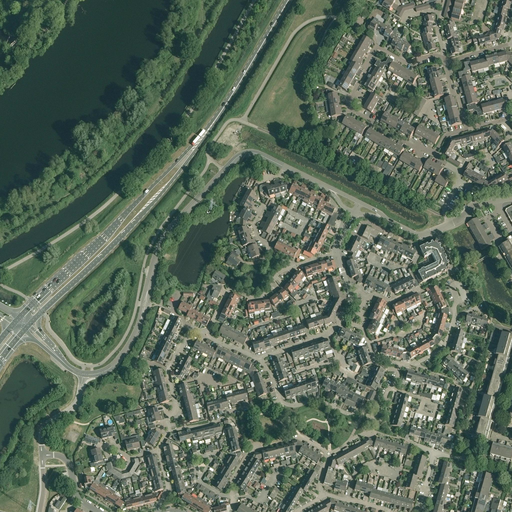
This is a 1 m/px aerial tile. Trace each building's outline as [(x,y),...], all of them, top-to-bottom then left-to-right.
[(379,7),(382,7),(390,11),(391,8),(395,11),(397,9),(383,0),(379,7)] [(382,0),(383,0),(397,9),(398,6),(394,4),(396,1),(394,0),(382,0)] [(455,4),(454,8),(462,10),(462,9),(464,10),(466,5),(464,5),(464,4),(454,1),(454,4),(455,4)] [(511,2),(509,2),(508,3),(503,1),(502,5),(500,4),(498,12),(506,14),(507,9),(509,9),(511,5),(511,4),(511,2)] [(452,11),(451,13),(461,16),(462,10),(454,8),(453,11),(452,11)] [(498,19),(497,23),(508,26),(508,25),(505,24),(507,19),(505,19),(506,14),(498,12),(497,19),(498,19)] [(463,20),(460,19),(461,16),(451,13),(451,15),(452,16),(451,19),(462,22),(463,20)] [(434,15),(432,15),(429,16),(430,17),(424,18),(425,22),(423,23),(425,30),(431,28),(433,28),(432,23),(434,22),(433,18),(435,17),(434,15)] [(444,28),(446,33),(444,33),(444,35),(454,32),(453,28),(455,28),(454,24),(454,22),(447,20),(446,24),(447,28),(444,28)] [(369,31),(370,29),(375,31),(376,29),(380,32),(384,25),(378,21),(377,23),(373,21),(370,27),(369,26),(367,30),(369,31)] [(494,26),(493,32),(495,35),(499,39),(502,30),(504,31),(505,26),(508,27),(508,26),(497,23),(496,27),(494,26)] [(387,40),(388,41),(392,34),(393,33),(389,31),(391,29),(384,25),(380,32),(384,34),(383,36),(388,39),(387,40)] [(422,35),(424,42),(432,39),(431,35),(432,34),(431,28),(425,30),(423,30),(424,34),(422,35)] [(393,47),(395,48),(394,50),(395,51),(400,41),(397,40),(398,38),(396,37),(396,36),(396,35),(397,34),(396,33),(397,30),(395,29),(393,33),(392,34),(388,41),(392,43),(391,46),(393,47)] [(450,39),(451,44),(459,42),(457,35),(455,36),(454,32),(444,35),(444,36),(446,35),(448,40),(450,39)] [(487,36),(484,37),(486,47),(487,47),(487,44),(492,43),(491,41),(499,39),(495,35),(493,32),(487,34),(487,36)] [(480,46),(485,45),(485,47),(486,47),(484,37),(480,38),(479,36),(472,38),(474,45),(479,44),(480,46)] [(373,42),(372,41),(364,37),(361,42),(369,46),(371,44),(372,45),(373,42)] [(439,48),(436,49),(435,44),(433,45),(432,39),(424,42),(425,49),(428,48),(429,52),(435,51),(435,52),(439,51),(439,48)] [(404,43),(400,41),(395,51),(396,52),(397,49),(402,52),(403,50),(407,52),(411,45),(405,42),(404,43)] [(361,42),(358,47),(368,52),(369,49),(368,49),(369,46),(361,42)] [(450,57),(452,57),(455,56),(455,55),(460,54),(459,50),(461,49),(459,42),(451,44),(452,49),(450,50),(451,55),(449,55),(450,57)] [(358,47),(356,51),(364,56),(365,54),(366,54),(368,52),(358,47)] [(356,51),(353,56),(362,62),(363,59),(362,59),(364,56),(356,51)] [(505,63),(508,62),(510,53),(506,52),(506,53),(502,54),(505,63)] [(494,55),(491,55),(494,66),(499,64),(497,55),(494,56),(494,55)] [(353,56),(350,61),(358,66),(359,63),(361,64),(362,62),(353,56)] [(388,60),(387,59),(385,62),(386,63),(385,66),(387,67),(389,68),(389,69),(393,63),(394,62),(389,59),(388,60)] [(352,63),(349,67),(361,74),(363,72),(359,70),(360,67),(358,66),(350,61),(352,63)] [(375,67),(376,68),(376,67),(382,71),(384,72),(387,67),(385,66),(386,63),(385,62),(383,63),(380,61),(379,62),(378,62),(375,67)] [(472,73),(478,71),(476,61),(473,62),(473,63),(470,64),(470,62),(472,70),(472,73)] [(462,67),(462,68),(463,68),(465,72),(468,71),(472,70),(470,62),(462,64),(463,66),(462,67)] [(388,71),(393,74),(394,72),(399,65),(396,63),(395,65),(393,63),(389,69),(388,71)] [(393,74),(398,77),(403,69),(400,67),(401,66),(399,65),(394,72),(393,74)] [(349,67),(346,72),(355,77),(356,74),(360,76),(361,74),(349,67)] [(376,68),(375,70),(371,68),(370,70),(382,77),(384,72),(382,71),(376,67),(376,68)] [(458,72),(460,79),(470,76),(469,76),(468,71),(465,72),(463,68),(462,68),(462,69),(459,70),(460,71),(458,72)] [(398,77),(403,80),(408,70),(406,69),(405,70),(403,69),(398,77)] [(372,75),(371,77),(379,82),(382,77),(370,70),(368,72),(372,75)] [(403,80),(408,82),(412,74),(410,73),(411,72),(408,70),(403,80)] [(344,76),(344,77),(356,84),(357,81),(353,79),(355,77),(346,72),(346,73),(343,71),(341,74),(344,76)] [(429,76),(430,82),(439,79),(438,76),(442,76),(441,73),(429,76)] [(413,85),(418,76),(416,75),(415,76),(412,74),(408,82),(413,85)] [(458,83),(462,82),(463,85),(475,81),(472,82),(470,76),(460,79),(457,80),(458,83)] [(344,77),(341,82),(349,86),(350,84),(354,86),(356,84),(344,77)] [(371,77),(369,80),(366,77),(364,80),(376,87),(379,82),(371,77)] [(365,87),(370,90),(373,92),(376,87),(364,80),(363,82),(367,84),(365,87)] [(473,88),(473,87),(477,86),(475,81),(463,85),(463,87),(460,88),(460,91),(473,88)] [(340,91),(341,89),(347,92),(349,90),(348,89),(349,86),(341,82),(337,89),(340,91)] [(432,87),(433,93),(442,90),(441,87),(445,86),(445,84),(432,87)] [(337,94),(332,95),(332,91),(329,90),(326,90),(327,94),(328,94),(328,95),(329,101),(340,99),(339,97),(338,97),(337,94)] [(380,98),(372,94),(371,93),(370,95),(371,96),(369,98),(377,103),(380,98)] [(462,99),(463,102),(476,99),(475,93),(466,96),(466,98),(462,99)] [(454,97),(445,99),(446,105),(456,102),(455,99),(454,100),(454,97)] [(367,100),(365,102),(375,108),(377,103),(369,98),(368,101),(367,100)] [(467,107),(475,104),(477,104),(476,99),(463,102),(464,105),(468,104),(468,106),(467,106),(467,107)] [(363,109),(371,113),(375,108),(365,102),(364,105),(365,106),(363,109)] [(446,105),(448,110),(457,108),(456,105),(457,105),(456,102),(446,105)] [(498,102),(492,103),(495,112),(498,111),(498,113),(500,112),(498,102)] [(477,110),(476,108),(475,104),(467,107),(468,112),(470,112),(470,113),(474,112),(474,111),(477,110)] [(481,106),(481,107),(484,116),(484,115),(487,114),(487,116),(490,115),(487,104),(481,106)] [(481,107),(476,108),(477,110),(474,111),(474,112),(476,113),(476,117),(478,116),(479,118),(484,116),(481,107)] [(341,116),(340,113),(342,113),(341,110),(331,112),(332,120),(336,119),(336,117),(341,116)] [(387,110),(386,113),(380,123),(382,124),(383,122),(386,124),(391,116),(388,114),(390,112),(387,110)] [(388,127),(390,128),(398,114),(396,113),(395,115),(393,117),(391,116),(386,124),(389,125),(388,127)] [(449,116),(450,121),(459,119),(458,116),(460,116),(459,113),(449,116)] [(393,128),(396,129),(400,121),(398,120),(399,118),(399,117),(400,115),(398,114),(390,128),(392,129),(393,128)] [(344,121),(342,120),(339,126),(339,128),(340,129),(342,124),(346,126),(351,118),(350,118),(349,119),(346,117),(344,121)] [(346,126),(351,129),(355,122),(354,121),(354,120),(351,118),(346,126)] [(398,133),(400,134),(407,122),(404,120),(403,123),(400,121),(396,129),(399,131),(398,133)] [(351,129),(356,132),(361,124),(360,123),(359,124),(355,122),(351,129)] [(402,133),(405,135),(410,127),(408,126),(409,123),(407,122),(400,134),(402,135),(402,133)] [(362,136),(366,128),(364,127),(364,126),(361,124),(356,132),(362,136)] [(414,135),(418,137),(419,138),(425,128),(420,125),(415,134),(414,135)] [(372,126),(365,137),(370,140),(375,132),(372,131),(375,127),(372,126)] [(409,140),(415,130),(416,127),(414,126),(412,128),(410,127),(405,135),(408,137),(407,138),(409,140)] [(422,137),(425,139),(430,131),(425,128),(419,138),(421,139),(422,137)] [(377,134),(375,132),(370,140),(375,143),(382,131),(379,130),(377,134)] [(375,143),(380,146),(384,138),(382,137),(384,133),(382,131),(375,143)] [(427,143),(429,144),(430,142),(435,134),(430,131),(425,139),(428,141),(427,143)] [(493,143),(494,144),(500,137),(495,132),(494,132),(492,131),(491,137),(495,142),(493,143)] [(483,133),(477,134),(479,143),(485,141),(484,139),(483,133)] [(440,137),(435,134),(430,142),(429,144),(431,145),(432,143),(435,145),(440,137)] [(477,134),(471,136),(473,144),(479,143),(477,134)] [(387,139),(384,138),(380,146),(385,149),(391,137),(389,136),(387,139)] [(471,136),(465,137),(468,146),(470,147),(474,146),(473,144),(471,136)] [(385,149),(389,152),(394,144),(392,142),(394,138),(391,137),(385,149)] [(465,137),(459,139),(462,147),(468,146),(465,137)] [(498,148),(504,141),(500,137),(494,144),(498,148)] [(453,142),(451,142),(457,150),(458,150),(457,146),(461,145),(462,148),(462,147),(459,139),(452,141),(453,142)] [(396,145),(394,144),(389,152),(394,154),(401,143),(399,141),(396,145)] [(450,143),(446,149),(451,152),(453,149),(457,151),(457,150),(451,142),(450,143)] [(399,157),(404,149),(401,148),(403,144),(401,143),(394,154),(399,157)] [(503,147),(506,153),(511,148),(511,145),(511,143),(503,147)] [(447,160),(459,167),(461,165),(451,159),(454,154),(451,152),(446,149),(443,155),(448,158),(447,160)] [(404,152),(400,161),(405,164),(410,154),(408,153),(407,154),(404,152)] [(405,164),(409,166),(414,158),(412,157),(412,156),(410,154),(405,164)] [(431,157),(428,163),(424,169),(429,171),(433,163),(431,162),(433,159),(431,157)] [(409,166),(414,169),(420,160),(417,159),(417,160),(414,158),(409,166)] [(424,164),(421,162),(422,161),(420,160),(414,169),(419,172),(424,164)] [(436,165),(433,163),(429,171),(434,174),(440,163),(438,161),(436,165)] [(394,166),(389,163),(386,168),(391,171),(394,166)] [(440,174),(443,169),(440,168),(443,164),(440,163),(434,174),(438,177),(440,174)] [(464,170),(467,171),(463,176),(469,179),(473,172),(468,169),(471,164),(468,163),(464,170)] [(469,179),(474,182),(479,175),(473,172),(469,179)] [(435,182),(440,185),(445,176),(443,175),(443,176),(440,174),(438,177),(435,182)] [(508,179),(505,174),(504,174),(499,177),(504,185),(509,182),(511,180),(511,178),(511,177),(508,179)] [(474,182),(479,185),(482,180),(484,178),(479,175),(474,182)] [(450,180),(449,180),(447,178),(448,177),(445,176),(440,185),(445,188),(450,180)] [(499,177),(494,180),(497,185),(498,188),(504,185),(499,177)] [(486,188),(488,189),(488,183),(482,180),(479,185),(486,189),(486,188)] [(494,180),(488,183),(488,189),(490,188),(491,189),(497,185),(494,180)] [(286,192),(289,193),(292,185),(287,182),(283,184),(283,183),(280,184),(279,181),(276,182),(280,194),(286,192)] [(274,186),(272,187),(275,195),(280,194),(276,182),(273,183),(274,186)] [(275,195),(272,187),(272,186),(269,187),(268,184),(262,186),(266,196),(268,195),(269,197),(274,195),(275,195)] [(292,185),(289,193),(288,193),(293,195),(297,187),(292,185)] [(253,187),(251,192),(248,190),(245,195),(253,200),(256,201),(257,199),(254,197),(255,195),(254,194),(256,188),(253,187)] [(293,195),(298,198),(302,190),(297,187),(293,195)] [(298,198),(303,200),(307,192),(302,190),(298,198)] [(303,200),(302,203),(303,203),(307,205),(312,195),(307,192),(303,200)] [(245,195),(242,200),(253,206),(255,204),(251,202),(253,200),(245,195)] [(317,197),(312,195),(307,205),(311,207),(312,207),(317,197)] [(312,207),(317,209),(322,199),(317,197),(312,207)] [(322,199),(317,209),(322,212),(326,204),(321,201),(322,199)] [(240,206),(244,208),(247,210),(248,210),(249,207),(252,209),(253,206),(242,200),(240,206)] [(279,208),(270,204),(272,202),(269,200),(266,205),(273,209),(271,211),(272,211),(279,215),(282,210),(280,209),(279,208)] [(322,212),(327,214),(330,206),(326,204),(322,212)] [(327,214),(331,216),(335,208),(330,206),(327,214)] [(244,208),(241,213),(252,218),(253,216),(250,215),(252,212),(248,210),(247,210),(244,208)] [(267,212),(266,214),(277,220),(280,215),(279,215),(272,211),(271,214),(267,212)] [(240,219),(240,224),(246,225),(246,223),(248,219),(251,221),(252,218),(241,213),(238,218),(240,219)] [(268,219),(267,221),(275,225),(277,220),(266,214),(265,217),(268,219)] [(479,220),(478,218),(467,223),(471,229),(480,223),(478,221),(479,220)] [(262,222),(261,225),(272,230),(275,225),(267,221),(265,224),(262,222)] [(481,226),(481,225),(480,223),(471,229),(474,234),(484,228),(483,226),(481,226)] [(237,230),(239,236),(251,232),(250,229),(247,230),(245,227),(246,225),(240,224),(239,229),(237,230)] [(330,228),(322,224),(320,229),(327,233),(330,228)] [(269,236),(272,230),(261,225),(260,227),(263,229),(262,231),(267,234),(264,239),(267,240),(269,236)] [(374,230),(371,228),(366,226),(361,237),(368,240),(370,236),(371,237),(374,230)] [(486,234),(484,231),(485,230),(484,228),(474,234),(477,239),(486,234)] [(325,238),(327,233),(320,229),(318,232),(315,230),(314,232),(317,234),(325,238)] [(383,234),(374,230),(371,237),(379,241),(381,237),(383,234)] [(239,236),(241,241),(249,238),(248,235),(252,234),(251,232),(239,236)] [(304,234),(302,238),(307,241),(310,242),(310,241),(307,239),(308,239),(309,236),(304,234)] [(317,234),(315,239),(323,243),(325,238),(317,234)] [(487,237),(487,235),(486,234),(477,239),(480,244),(490,238),(489,236),(487,237)] [(386,236),(385,239),(386,239),(382,248),(387,250),(391,241),(390,241),(387,240),(388,237),(386,236)] [(363,241),(354,237),(352,242),(360,246),(363,241)] [(386,239),(385,239),(381,237),(379,241),(377,245),(382,248),(386,239)] [(246,249),(248,248),(256,245),(254,240),(250,241),(249,238),(241,241),(243,246),(245,246),(246,249)] [(391,238),(390,241),(391,241),(387,250),(392,252),(396,244),(395,243),(392,242),(393,239),(391,238)] [(419,284),(441,274),(441,272),(445,270),(446,269),(452,271),(453,268),(446,266),(447,264),(444,259),(446,259),(441,249),(440,250),(438,245),(437,245),(439,239),(436,238),(434,244),(432,244),(428,246),(427,245),(419,248),(424,259),(432,255),(436,264),(424,270),(422,265),(419,266),(421,271),(418,273),(419,275),(415,276),(419,284)] [(483,250),(487,247),(492,244),(490,241),(491,241),(490,238),(480,244),(483,250)] [(505,241),(507,243),(499,248),(500,249),(511,269),(511,247),(510,243),(509,242),(511,241),(509,238),(505,241)] [(311,242),(310,242),(320,248),(323,243),(315,239),(313,243),(311,242)] [(278,241),(274,249),(279,252),(283,244),(278,241)] [(279,252),(284,254),(288,246),(285,245),(287,242),(284,241),(283,244),(279,252)] [(396,241),(395,243),(396,244),(392,252),(397,255),(397,253),(401,246),(397,244),(398,242),(396,241)] [(308,247),(316,251),(317,252),(318,251),(319,251),(320,248),(310,242),(308,247)] [(352,242),(350,247),(358,251),(360,246),(352,242)] [(397,253),(402,256),(406,246),(402,244),(401,246),(397,253)] [(248,248),(250,254),(262,249),(261,247),(257,248),(256,245),(248,248)] [(284,254),(289,256),(293,248),(288,246),(284,254)] [(402,256),(407,258),(411,249),(406,246),(402,256)] [(311,258),(312,256),(314,256),(316,251),(308,247),(306,252),(304,251),(303,254),(311,258)] [(355,258),(358,251),(350,247),(347,252),(350,253),(348,257),(355,258)] [(298,249),(297,251),(293,248),(289,256),(294,259),(294,258),(297,259),(301,251),(298,249)] [(263,252),(262,249),(250,254),(252,259),(253,259),(254,262),(259,260),(258,257),(260,256),(259,253),(263,252)] [(416,251),(411,249),(407,258),(412,260),(413,258),(415,255),(416,252),(416,251)] [(231,254),(232,255),(228,260),(225,263),(230,266),(232,266),(233,264),(236,267),(240,262),(236,258),(238,256),(233,251),(231,254)] [(346,262),(348,268),(357,265),(355,258),(348,257),(350,261),(346,262)] [(333,261),(331,261),(330,260),(325,262),(328,270),(333,269),(333,270),(336,269),(333,261)] [(317,274),(323,272),(320,263),(314,265),(317,274)] [(312,275),(317,274),(314,265),(309,267),(312,275)] [(312,275),(309,267),(304,268),(307,277),(312,275)] [(352,278),(355,277),(356,281),(361,277),(359,270),(350,273),(352,278)] [(220,285),(225,285),(227,283),(223,280),(225,277),(216,271),(212,277),(221,283),(220,285)] [(298,271),(294,275),(301,281),(305,276),(298,271)] [(294,275),(291,279),(295,283),(298,285),(301,281),(294,275)] [(368,276),(364,284),(369,287),(373,278),(368,276)] [(409,287),(411,287),(414,285),(413,282),(412,279),(411,276),(405,279),(409,287)] [(335,278),(326,281),(328,286),(337,283),(335,278)] [(369,287),(374,289),(378,281),(373,278),(369,287)] [(291,279),(287,284),(289,285),(294,289),(298,285),(295,283),(291,279)] [(404,289),(406,289),(409,288),(410,290),(412,289),(411,287),(409,287),(405,279),(401,281),(404,289)] [(374,289),(379,292),(383,283),(378,281),(374,289)] [(407,292),(406,289),(404,289),(401,281),(396,283),(400,292),(404,290),(405,293),(407,292)] [(328,286),(329,291),(338,288),(337,283),(328,286)] [(389,286),(383,283),(379,292),(384,294),(385,291),(390,293),(389,286)] [(395,294),(400,292),(396,283),(390,286),(389,286),(390,293),(393,291),(395,294)] [(284,288),(291,294),(292,292),(295,294),(297,291),(294,289),(289,285),(287,284),(284,288)] [(206,298),(210,299),(213,301),(214,298),(217,300),(220,294),(219,294),(221,291),(220,291),(222,288),(217,285),(213,285),(212,287),(213,287),(211,291),(210,290),(206,298)] [(437,288),(435,288),(434,285),(431,287),(432,290),(429,291),(431,296),(439,292),(437,288)] [(302,295),(302,296),(305,298),(307,296),(305,295),(307,293),(303,289),(302,292),(301,291),(299,291),(298,291),(298,292),(302,295)] [(282,290),(278,293),(283,300),(288,297),(282,290)] [(431,296),(433,301),(441,297),(439,292),(431,296)] [(278,293),(274,296),(277,300),(279,303),(283,300),(278,293)] [(346,299),(345,295),(342,296),(341,293),(340,293),(331,296),(334,296),(335,300),(333,303),(331,302),(330,302),(339,307),(340,307),(343,302),(342,302),(343,300),(346,299)] [(236,304),(239,299),(240,300),(242,297),(238,295),(237,298),(231,295),(228,300),(236,304)] [(417,295),(412,297),(416,305),(421,303),(417,295)] [(275,307),(279,303),(277,300),(274,296),(269,300),(275,307)] [(412,297),(407,299),(411,307),(416,305),(412,297)] [(433,301),(436,306),(444,302),(441,297),(433,301)] [(378,299),(376,304),(384,308),(386,303),(378,299)] [(407,299),(402,301),(406,310),(411,307),(407,299)] [(228,300),(226,305),(234,308),(236,304),(228,300)] [(271,308),(270,308),(269,301),(263,302),(265,310),(265,313),(272,312),(271,308)] [(402,301),(397,304),(401,312),(406,310),(402,301)] [(178,310),(183,312),(187,304),(182,302),(178,310)] [(336,311),(339,307),(330,302),(328,307),(336,311)] [(436,306),(438,311),(438,313),(442,312),(441,311),(445,309),(445,308),(446,307),(444,302),(436,306)] [(191,304),(190,306),(187,304),(183,312),(187,314),(186,317),(187,317),(192,307),(193,304),(191,304)] [(376,304),(373,309),(384,314),(386,309),(384,308),(376,304)] [(392,306),(393,308),(395,311),(396,314),(401,312),(397,304),(392,306)] [(236,310),(234,308),(226,305),(223,309),(231,313),(233,310),(235,311),(236,310)] [(187,317),(192,319),(196,311),(191,309),(192,307),(187,317)] [(328,307),(326,312),(334,316),(336,311),(328,307)] [(219,317),(225,320),(226,317),(229,318),(231,319),(232,317),(230,316),(231,313),(223,309),(219,317)] [(373,309),(371,314),(382,319),(384,314),(373,309)] [(192,319),(196,322),(200,314),(196,311),(192,319)] [(334,325),(336,321),(334,319),(335,316),(334,316),(326,312),(328,313),(326,317),(322,318),(321,316),(324,325),(324,326),(330,324),(329,324),(331,323),(334,325)] [(438,314),(437,319),(445,322),(447,316),(445,316),(446,315),(442,314),(442,312),(438,313),(438,314)] [(466,323),(471,325),(474,313),(472,313),(471,316),(468,315),(466,323)] [(196,322),(201,324),(205,316),(200,314),(196,322)] [(380,324),(379,324),(382,319),(371,314),(369,319),(372,321),(380,324)] [(173,316),(173,317),(171,321),(179,325),(181,320),(173,316)] [(210,319),(205,316),(201,324),(206,326),(210,319)] [(482,319),(479,318),(476,326),(481,328),(485,316),(483,316),(482,319)] [(316,317),(311,319),(314,328),(319,326),(316,317)] [(306,321),(309,330),(314,328),(311,319),(306,321)] [(369,319),(368,319),(372,320),(369,325),(377,329),(380,324),(372,321),(369,319)] [(171,321),(168,326),(177,330),(179,325),(171,321)] [(219,333),(222,334),(221,336),(224,337),(229,328),(223,325),(219,333)] [(375,334),(377,329),(369,325),(367,330),(375,334)] [(168,326),(166,331),(174,335),(177,330),(168,326)] [(297,326),(292,328),(295,337),(300,335),(297,326)] [(228,337),(231,339),(235,331),(229,328),(224,337),(227,339),(228,337)] [(342,329),(340,334),(337,333),(335,338),(333,338),(333,339),(337,341),(339,337),(343,339),(348,329),(347,328),(345,331),(342,329)] [(280,342),(285,340),(282,332),(281,329),(276,330),(277,333),(280,342)] [(343,339),(348,342),(352,334),(349,332),(350,330),(348,329),(343,339)] [(163,332),(165,333),(163,336),(172,340),(174,335),(166,331),(164,330),(163,332)] [(285,340),(290,339),(287,330),(282,332),(285,340)] [(434,330),(432,335),(431,336),(434,338),(435,337),(439,338),(439,337),(441,337),(442,332),(434,330)] [(231,339),(235,340),(234,342),(236,343),(241,334),(235,331),(231,339)] [(279,349),(278,345),(277,343),(280,342),(277,333),(276,331),(271,332),(272,337),(273,337),(276,346),(277,349),(279,349)] [(355,335),(352,334),(348,342),(353,344),(358,333),(356,333),(355,335)] [(362,339),(359,337),(360,334),(358,333),(353,344),(358,347),(362,339)] [(244,345),(244,344),(247,337),(241,334),(236,343),(239,345),(240,343),(244,345)] [(475,440),(486,443),(492,422),(490,421),(495,400),(498,401),(510,359),(507,358),(511,341),(511,334),(511,336),(502,334),(496,355),(499,356),(487,397),(484,397),(478,418),(481,419),(475,440)] [(455,338),(454,341),(462,344),(464,338),(452,335),(452,337),(455,338)] [(169,345),(170,345),(172,340),(163,336),(161,341),(163,342),(169,345)] [(431,338),(426,340),(430,348),(435,345),(434,344),(435,343),(433,340),(434,338),(431,336),(431,338)] [(273,337),(272,337),(267,339),(268,342),(270,348),(276,346),(273,337)] [(267,339),(262,341),(265,350),(270,348),(268,342),(267,339)] [(329,339),(327,340),(322,342),(325,353),(331,351),(331,348),(329,348),(328,343),(330,342),(329,339)] [(197,340),(194,347),(193,349),(198,351),(202,343),(197,340)] [(426,340),(421,343),(425,350),(430,348),(426,340)] [(172,346),(170,345),(169,345),(163,342),(161,341),(159,346),(161,347),(169,351),(172,346)] [(255,353),(260,351),(259,348),(257,342),(252,344),(255,353)] [(322,342),(316,343),(319,352),(324,350),(325,353),(322,342)] [(201,356),(203,353),(207,345),(202,343),(198,351),(200,352),(199,355),(201,356)] [(421,343),(416,345),(421,353),(425,350),(421,343)] [(215,347),(217,348),(216,350),(212,347),(208,356),(213,358),(214,356),(213,356),(217,350),(216,350),(218,348),(219,345),(216,344),(215,347)] [(203,353),(208,356),(212,347),(207,345),(203,353)] [(416,345),(412,348),(416,356),(421,353),(416,345)] [(451,352),(459,354),(462,355),(463,350),(461,349),(449,345),(449,347),(452,348),(451,352)] [(161,347),(159,352),(167,356),(169,351),(161,347)] [(306,347),(301,348),(304,359),(310,358),(306,347)] [(368,347),(365,348),(357,351),(359,357),(367,354),(366,351),(369,350),(368,347)] [(216,357),(218,358),(222,350),(218,348),(216,350),(217,350),(213,356),(214,356),(213,358),(215,359),(216,357)] [(298,359),(304,357),(304,359),(301,348),(296,350),(298,359)] [(401,359),(401,358),(402,358),(404,354),(406,354),(405,351),(405,349),(405,348),(404,348),(404,349),(399,348),(398,350),(396,358),(401,359)] [(412,348),(407,351),(405,351),(406,354),(408,354),(410,358),(411,357),(411,358),(416,356),(412,348)] [(218,358),(223,361),(227,352),(222,350),(218,358)] [(165,360),(167,356),(159,352),(157,351),(155,356),(156,356),(165,360)] [(223,361),(228,363),(232,355),(227,352),(223,361)] [(228,363),(233,365),(237,357),(232,355),(228,363)] [(154,361),(162,365),(165,360),(156,356),(154,361)] [(183,356),(181,361),(189,365),(192,360),(183,356)] [(233,365),(238,368),(242,360),(237,357),(233,365)] [(442,364),(446,368),(454,358),(452,357),(450,360),(447,357),(442,364)] [(372,360),(372,358),(360,362),(362,367),(370,364),(369,361),(372,360)] [(446,368),(450,371),(453,368),(458,362),(454,358),(446,368)] [(280,359),(271,362),(273,367),(284,363),(283,361),(281,362),(280,359)] [(238,368),(243,370),(247,362),(242,360),(238,368)] [(181,361),(178,366),(187,370),(189,365),(181,361)] [(250,375),(255,370),(250,367),(252,364),(247,362),(243,370),(241,373),(244,374),(245,371),(247,372),(247,373),(250,375)] [(450,371),(454,375),(462,365),(458,362),(453,368),(450,371)] [(273,367),(275,372),(283,369),(282,366),(285,365),(284,363),(273,367)] [(373,368),(376,370),(374,372),(382,376),(385,371),(380,369),(381,366),(375,363),(373,368)] [(454,375),(458,378),(464,371),(462,369),(464,367),(462,365),(454,375)] [(176,370),(184,374),(187,376),(189,371),(187,370),(178,366),(176,370)] [(182,379),(184,374),(176,370),(174,375),(182,379)] [(251,377),(253,382),(262,379),(260,374),(257,375),(255,370),(250,375),(251,377)] [(414,371),(410,370),(408,370),(407,373),(405,372),(403,377),(406,378),(405,381),(410,383),(413,374),(414,371)] [(470,377),(468,375),(464,371),(458,378),(463,382),(466,378),(468,379),(470,377)] [(370,374),(369,376),(380,381),(382,376),(374,372),(373,375),(370,374)] [(416,375),(413,374),(410,383),(415,384),(419,373),(417,372),(416,375)] [(288,374),(285,374),(276,377),(278,383),(287,380),(286,376),(288,376),(288,374)] [(378,386),(380,381),(369,376),(367,375),(366,376),(368,378),(367,381),(378,386)] [(309,382),(312,391),(313,392),(317,391),(317,389),(315,383),(318,382),(316,377),(312,378),(313,381),(309,382)] [(322,386),(326,388),(324,390),(326,391),(329,386),(331,381),(326,378),(322,386)] [(253,382),(255,387),(263,384),(262,379),(253,382)] [(313,392),(312,391),(309,382),(306,383),(305,380),(303,381),(307,392),(307,394),(313,392)] [(329,389),(332,391),(336,383),(331,381),(329,386),(326,391),(328,392),(329,389)] [(337,381),(336,383),(332,391),(337,393),(336,395),(336,393),(337,393),(340,387),(340,388),(341,385),(338,384),(339,381),(337,381)] [(365,386),(375,391),(378,386),(367,381),(365,386)] [(255,387),(256,392),(265,389),(263,384),(255,387)] [(299,386),(294,387),(296,396),(302,394),(299,386)] [(336,395),(341,397),(344,390),(340,388),(340,387),(337,393),(336,393),(336,395)] [(268,388),(265,389),(256,392),(258,397),(270,394),(269,393),(268,388)] [(459,388),(459,390),(453,388),(452,394),(460,396),(462,391),(461,391),(462,388),(459,388)] [(283,391),(281,391),(282,395),(284,394),(286,399),(291,397),(288,389),(283,391)] [(245,402),(248,401),(245,390),(239,392),(241,401),(245,400),(245,402)] [(341,397),(346,400),(348,396),(349,392),(344,390),(341,397)] [(239,392),(232,394),(234,404),(237,404),(237,402),(241,401),(239,392)] [(346,400),(345,402),(346,403),(347,404),(349,405),(353,398),(354,394),(349,392),(348,396),(346,400)] [(228,404),(231,403),(232,405),(234,404),(232,394),(225,395),(226,399),(227,404),(228,407),(228,404)] [(355,407),(356,404),(359,397),(354,394),(353,398),(349,405),(352,407),(353,406),(355,407)] [(407,402),(409,397),(400,394),(397,394),(397,395),(396,396),(395,399),(407,402)] [(226,399),(219,400),(222,411),(225,410),(224,408),(228,407),(227,404),(226,399),(225,395),(226,399)] [(364,399),(359,397),(356,404),(361,407),(364,399)] [(406,407),(407,402),(395,399),(394,401),(395,402),(394,404),(406,407)] [(450,399),(449,404),(459,407),(457,406),(459,401),(450,399)] [(215,411),(219,410),(219,412),(222,411),(219,400),(213,402),(215,411)] [(206,404),(208,414),(211,414),(211,412),(215,411),(213,402),(206,404)] [(185,407),(187,412),(196,410),(195,406),(197,406),(197,404),(194,404),(194,405),(185,407)] [(397,405),(395,410),(404,413),(406,407),(394,404),(397,405)] [(451,405),(449,410),(458,412),(459,407),(449,404),(451,405)] [(150,408),(144,410),(145,413),(148,412),(150,417),(158,415),(157,409),(151,411),(150,408)] [(198,421),(198,417),(200,417),(199,414),(197,415),(188,418),(189,423),(198,421)] [(148,424),(148,427),(155,425),(154,423),(160,421),(158,415),(150,417),(151,423),(148,424)] [(116,421),(117,424),(124,423),(123,419),(120,420),(119,416),(114,417),(116,421)] [(400,428),(401,423),(393,420),(391,426),(400,428)] [(222,428),(220,428),(220,426),(213,427),(215,436),(222,434),(221,431),(223,431),(222,428)] [(115,427),(112,428),(106,429),(108,438),(114,436),(115,440),(118,439),(115,427)] [(227,435),(236,433),(234,427),(226,429),(227,435)] [(102,439),(108,438),(106,429),(100,431),(102,439)] [(208,429),(202,430),(204,439),(204,441),(210,440),(210,437),(208,429)] [(152,431),(149,436),(157,441),(160,435),(152,431)] [(177,442),(180,442),(186,440),(184,432),(178,434),(173,435),(174,440),(175,439),(176,442),(177,442)] [(424,441),(429,443),(432,434),(427,433),(425,439),(424,439),(424,441)] [(123,446),(126,445),(127,451),(133,450),(130,437),(124,439),(123,435),(120,435),(122,440),(123,446)] [(139,435),(130,437),(133,450),(140,448),(138,442),(141,441),(139,435)] [(149,436),(146,442),(153,446),(157,441),(149,436)] [(376,437),(375,441),(374,446),(374,447),(379,449),(382,439),(376,437)] [(379,449),(384,450),(387,440),(382,439),(379,449)] [(384,450),(389,452),(392,442),(387,440),(384,450)] [(286,442),(287,446),(288,446),(291,457),(296,455),(296,453),(294,447),(296,447),(297,441),(292,442),(292,444),(289,445),(288,442),(286,442)] [(364,441),(361,443),(360,441),(357,442),(362,452),(368,449),(364,441)] [(298,453),(303,456),(308,447),(306,446),(308,443),(305,442),(303,444),(300,450),(298,453)] [(354,444),(355,446),(352,447),(356,455),(362,452),(357,442),(354,444)] [(492,443),(491,443),(490,447),(493,448),(491,456),(511,462),(511,461),(511,450),(494,445),(494,444),(494,443),(492,443)] [(275,445),(276,448),(277,448),(279,457),(285,456),(283,447),(282,447),(279,448),(278,444),(275,445)] [(281,444),(282,447),(283,447),(285,456),(285,458),(291,457),(288,446),(287,446),(284,447),(283,444),(281,444)] [(310,444),(308,447),(303,456),(307,459),(313,450),(310,449),(312,446),(310,444)] [(241,455),(239,448),(239,445),(230,447),(232,453),(234,452),(235,456),(239,458),(241,455)] [(400,455),(405,456),(408,446),(402,445),(400,455)] [(163,449),(165,455),(173,453),(172,446),(163,449)] [(314,447),(313,450),(307,459),(310,461),(309,463),(311,464),(312,462),(317,453),(315,452),(317,449),(314,447)] [(348,448),(345,449),(350,459),(356,455),(352,447),(348,449),(348,448)] [(91,452),(92,458),(101,456),(100,449),(91,452)] [(342,451),(343,452),(340,454),(344,462),(350,459),(345,449),(342,451)] [(317,465),(322,456),(320,454),(321,451),(319,450),(317,453),(312,462),(317,465)] [(267,451),(258,453),(260,459),(263,458),(264,461),(269,460),(267,451)] [(254,454),(249,463),(258,468),(261,463),(257,461),(258,459),(254,454)] [(333,456),(334,458),(337,463),(338,465),(344,462),(340,454),(336,456),(335,454),(333,456)] [(154,455),(146,457),(148,463),(156,461),(154,455)] [(231,455),(228,460),(235,465),(238,459),(231,455)] [(425,462),(426,458),(417,455),(415,462),(426,465),(427,462),(425,462)] [(98,466),(105,464),(105,461),(103,462),(101,456),(92,458),(94,464),(97,463),(98,466)] [(228,460),(225,466),(232,470),(235,465),(228,460)] [(148,463),(148,467),(146,468),(146,470),(157,467),(156,461),(148,463)] [(415,462),(414,469),(422,471),(423,468),(425,468),(426,465),(415,462)] [(249,463),(246,467),(255,473),(258,468),(249,463)] [(169,472),(172,472),(172,471),(177,470),(180,469),(180,467),(179,466),(177,467),(176,464),(168,466),(169,472)] [(225,466),(221,471),(229,475),(232,470),(225,466)] [(110,476),(111,474),(112,474),(115,469),(113,467),(109,473),(108,472),(107,474),(110,476)] [(246,467),(243,472),(252,477),(255,473),(246,467)] [(172,471),(172,472),(173,477),(182,475),(180,469),(177,470),(172,471)] [(423,476),(421,475),(422,471),(414,469),(412,475),(417,477),(422,478),(423,476)] [(317,474),(309,470),(306,474),(314,479),(317,474)] [(127,471),(124,472),(126,479),(126,481),(130,480),(130,477),(131,477),(133,475),(128,471),(127,471)] [(218,476),(220,477),(221,477),(226,480),(229,475),(221,471),(218,476)] [(243,472),(240,476),(249,482),(252,477),(243,472)] [(494,476),(483,473),(481,479),(492,482),(494,476)] [(306,474),(303,479),(311,484),(314,479),(306,474)] [(409,474),(407,481),(417,484),(418,481),(416,481),(417,477),(412,475),(409,474)] [(325,475),(324,479),(323,484),(334,488),(336,480),(332,479),(333,478),(325,475)] [(240,476),(238,481),(247,486),(249,482),(240,476)] [(86,488),(89,490),(92,485),(90,477),(84,479),(85,484),(84,485),(85,488),(86,488)] [(221,477),(218,482),(225,487),(228,481),(226,480),(221,477),(220,477),(221,477)] [(303,479),(301,484),(309,488),(311,484),(303,479)] [(440,479),(439,484),(449,487),(446,486),(447,483),(449,483),(449,481),(440,479)] [(481,479),(480,484),(491,487),(492,482),(481,479)] [(244,491),(247,486),(238,481),(235,486),(244,491)] [(413,490),(414,487),(416,487),(417,484),(407,481),(405,488),(413,490)] [(214,488),(222,492),(225,487),(218,482),(214,488)] [(94,483),(92,485),(89,490),(94,493),(99,486),(94,483)] [(94,493),(100,496),(106,486),(100,483),(99,486),(94,493)] [(301,484),(298,488),(303,491),(303,492),(306,493),(309,488),(301,484)] [(442,485),(440,490),(449,492),(450,491),(448,490),(449,487),(439,484),(442,485)] [(480,484),(478,489),(489,492),(491,487),(480,484)] [(100,496),(105,499),(111,489),(107,486),(106,486),(100,496)] [(295,486),(292,491),(300,496),(303,492),(303,491),(298,488),(295,486)] [(110,502),(115,495),(116,492),(111,489),(105,499),(110,502)] [(478,489),(477,494),(488,497),(489,493),(489,492),(478,489)] [(292,491),(289,496),(297,501),(300,496),(292,491)] [(138,506),(144,505),(142,496),(141,493),(136,495),(138,506)] [(182,501),(186,503),(190,498),(189,498),(191,496),(186,493),(183,494),(178,495),(179,498),(178,500),(181,501),(182,501)] [(154,494),(148,495),(150,503),(156,502),(154,494)] [(477,494),(476,499),(486,502),(488,497),(477,494)] [(110,502),(115,505),(118,500),(119,501),(119,500),(120,498),(115,495),(110,502)] [(133,508),(138,506),(136,495),(130,496),(131,499),(133,508)] [(186,503),(192,506),(196,499),(191,496),(189,498),(190,498),(186,503)] [(294,505),(297,501),(289,496),(286,501),(294,505)] [(55,506),(60,510),(67,499),(64,497),(61,502),(59,501),(55,506)] [(192,506),(197,510),(203,500),(198,497),(196,499),(192,506)] [(127,509),(133,508),(131,499),(128,500),(128,499),(125,499),(125,501),(125,504),(127,509)] [(476,499),(474,505),(485,508),(486,502),(476,499)] [(497,500),(495,499),(494,499),(492,504),(503,507),(504,502),(497,500)] [(124,504),(119,500),(119,501),(118,500),(115,505),(120,508),(120,510),(123,511),(123,510),(127,509),(125,504),(124,504)] [(201,511),(202,511),(207,505),(208,503),(203,500),(197,510),(201,511)] [(286,501),(284,505),(292,510),(294,505),(286,501)] [(334,511),(336,511),(339,511),(341,504),(333,501),(331,507),(334,508),(334,511)] [(326,502),(319,506),(322,511),(327,511),(328,511),(327,509),(330,508),(326,502)] [(228,503),(224,504),(218,505),(219,508),(220,511),(226,511),(225,506),(229,505),(228,503)]
